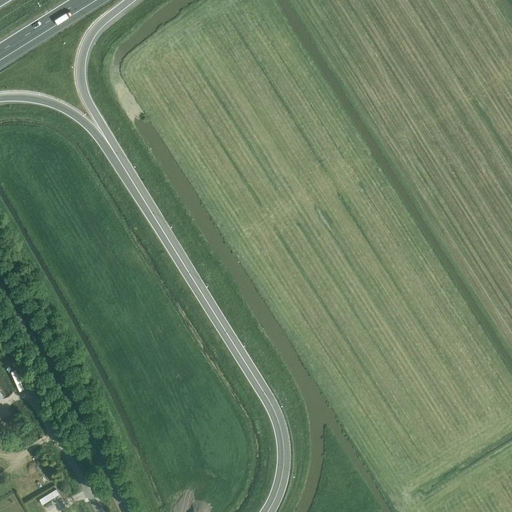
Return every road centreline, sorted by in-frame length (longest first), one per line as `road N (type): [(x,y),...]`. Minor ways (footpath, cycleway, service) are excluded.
road 1 (motorway): [(268,511),(282,476),(279,424),(109,144)]
road 2 (tertiary): [(0,278),(127,511)]
road 3 (motorway): [(109,144),(81,64),(92,32),(130,0)]
road 4 (motorway): [(0,97),(48,101),(109,144)]
